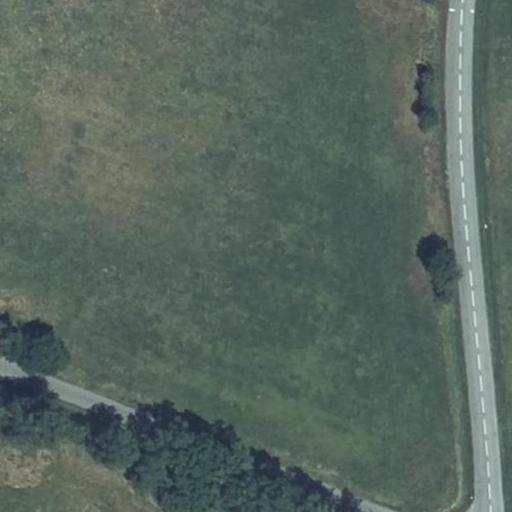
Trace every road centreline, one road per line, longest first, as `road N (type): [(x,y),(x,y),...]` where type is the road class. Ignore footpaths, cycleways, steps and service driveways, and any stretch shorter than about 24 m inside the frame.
road 1 (tertiary): [(463,0),(462,191),(489,511)]
road 2 (unclassified): [(0,365),(363,511)]
